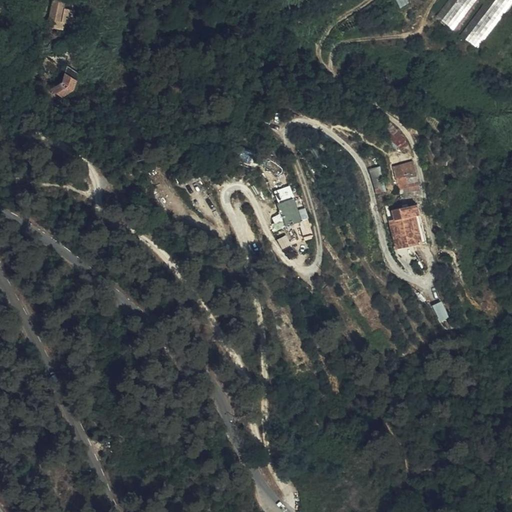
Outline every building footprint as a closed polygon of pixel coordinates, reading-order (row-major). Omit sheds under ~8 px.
[(55,0),(45,35),(59,40),(62,32),(68,34),(71,23),(62,20),(66,8),(71,10),(71,9),(72,7),(72,6),(72,5),(72,4),(72,3),(72,2),(71,0),(55,0)] [(457,28),(476,0),(449,0),(439,15),(457,28)] [(511,0),(489,0),(465,33),(481,45),(511,4),(511,0)] [(71,10),(66,8),(62,20),(71,23),(75,11),(71,10)] [(66,99),(79,80),(66,71),(54,90),(66,99)] [(410,144),(395,122),(385,126),(402,150),(410,144)] [(418,189),(414,162),(401,165),(403,177),(396,178),(397,189),(408,187),(409,191),(418,189)] [(403,177),(401,165),(394,166),(396,178),(403,177)] [(291,184),(275,190),(283,212),(272,216),(277,230),(304,220),(291,184)] [(415,204),(385,210),(387,220),(392,219),(397,247),(418,243),(413,216),(417,216),(415,204)] [(417,216),(413,216),(418,243),(422,242),(417,216)] [(392,219),(387,220),(392,248),(397,247),(392,219)] [(442,302),(434,306),(440,320),(449,316),(442,302)]
